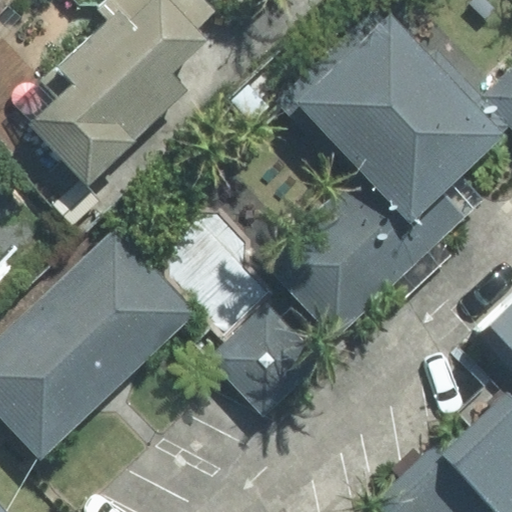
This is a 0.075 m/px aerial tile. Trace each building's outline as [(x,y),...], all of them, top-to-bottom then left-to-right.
[(232,26),(205,0),(101,0),(4,98),(83,175),(232,26)] [(348,169),(258,253),(333,333),(436,236),(410,208),(500,123),(511,135),(511,59),(476,94),(389,2),(284,101),(348,169)] [(108,223),(0,325),(0,415),(37,454),(190,309),(108,223)] [(510,511),(511,511),(511,285),(477,319),(511,356),(511,385),(379,511),(510,511)] [(261,298),(204,349),(260,411),(317,360),(261,298)]
